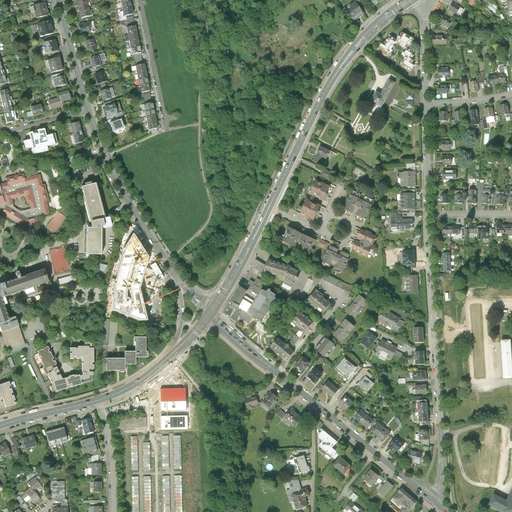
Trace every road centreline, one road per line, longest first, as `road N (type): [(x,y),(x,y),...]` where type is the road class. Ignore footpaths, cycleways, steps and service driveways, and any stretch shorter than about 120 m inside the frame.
road 1 (residential): [(427,214),(441,445),(441,479),(430,498)]
road 2 (primary): [(268,207),(342,63),(409,0)]
road 3 (tertiary): [(175,273),(119,184),(88,109)]
road 4 (tertiary): [(313,402),(430,498)]
road 5 (residential): [(139,0),(166,129)]
road 6 (primary): [(210,313),(268,207)]
